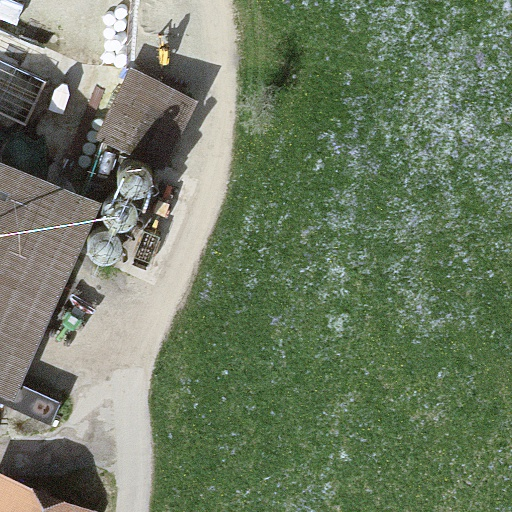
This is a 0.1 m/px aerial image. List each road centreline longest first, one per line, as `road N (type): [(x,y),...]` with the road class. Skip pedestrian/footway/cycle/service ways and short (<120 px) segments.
road 1 (track): [(218,124),(207,200),(136,374),(132,511)]
road 2 (track): [(0,453),(137,455)]
road 3 (track): [(218,124),(213,0)]
